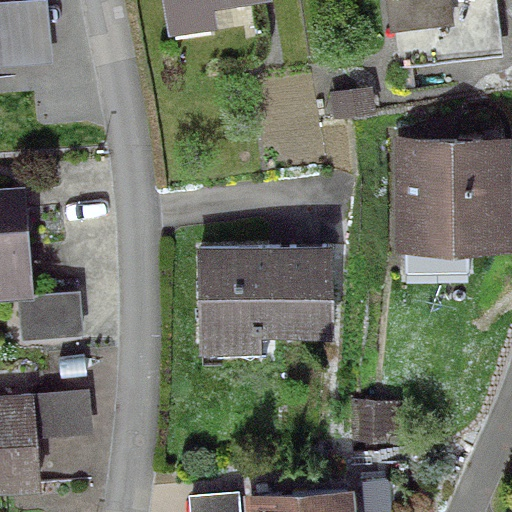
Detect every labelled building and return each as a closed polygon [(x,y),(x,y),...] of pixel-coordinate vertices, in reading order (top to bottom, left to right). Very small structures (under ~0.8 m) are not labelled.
[(48,0),(0,0),(0,64),(54,60),(48,0)] [(177,0),(181,21),(216,15),(213,0),(177,0)] [(335,86),(338,115),(379,110),(376,81),(335,86)] [(510,139),(403,139),(403,239),(510,239),(510,139)] [(0,289),(29,288),(23,190),(0,191),(0,289)] [(332,327),(331,248),(211,249),(212,344),(254,344),(254,328),(332,327)] [(0,484),(36,482),(30,397),(0,399),(0,484)] [(354,511),(353,490),(253,498),(254,511),(354,511)]
